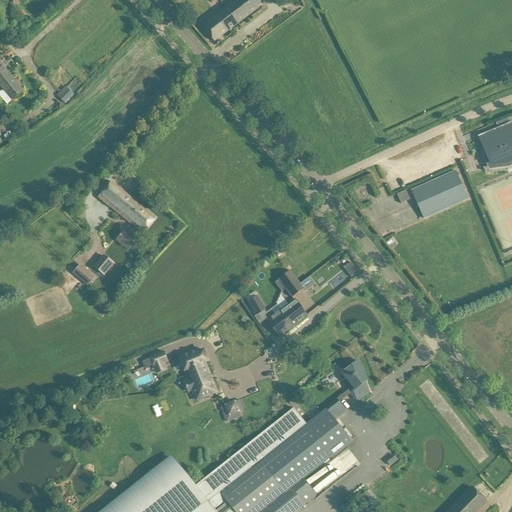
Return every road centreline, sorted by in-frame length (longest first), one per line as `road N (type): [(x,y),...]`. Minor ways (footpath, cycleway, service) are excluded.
road 1 (tertiary): [(511,427),(318,186)]
road 2 (tertiary): [(318,186),(150,0)]
road 3 (residential): [(511,98),(318,186)]
